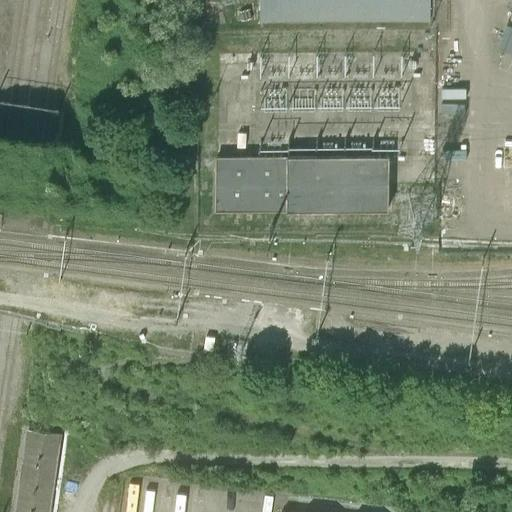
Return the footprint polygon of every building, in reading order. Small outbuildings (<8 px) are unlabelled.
[(262,0),(262,17),(430,17),(430,0),(262,0)] [(510,50),(511,45),(511,24),(507,23),(499,45),(510,50)] [(217,204),(288,205),(288,150),(217,149),(217,204)] [(288,205),(390,206),(390,150),(288,150),(288,205)] [(50,511),(61,437),(25,431),(13,511),(50,511)]
